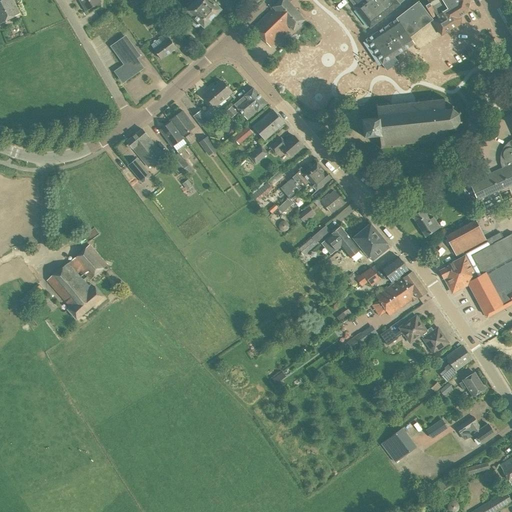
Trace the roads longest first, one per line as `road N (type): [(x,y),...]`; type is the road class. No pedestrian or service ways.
road 1 (residential): [(511,407),(435,289),(226,44)]
road 2 (tertiary): [(0,149),(63,159),(134,123)]
road 3 (residential): [(134,123),(61,0)]
road 4 (tertiary): [(134,123),(226,44)]
